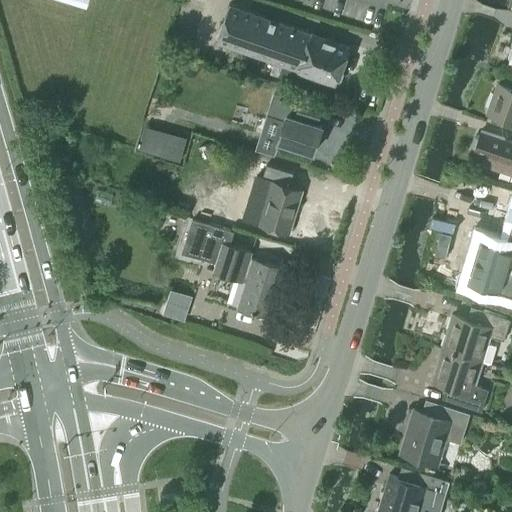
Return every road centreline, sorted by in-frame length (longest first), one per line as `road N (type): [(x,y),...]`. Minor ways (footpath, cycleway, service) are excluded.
road 1 (tertiary): [(319,432),(451,0)]
road 2 (primary): [(69,369),(0,117)]
road 3 (tertiary): [(319,432),(69,369)]
road 4 (tertiary): [(78,400),(310,461)]
road 5 (primary): [(0,245),(31,375)]
